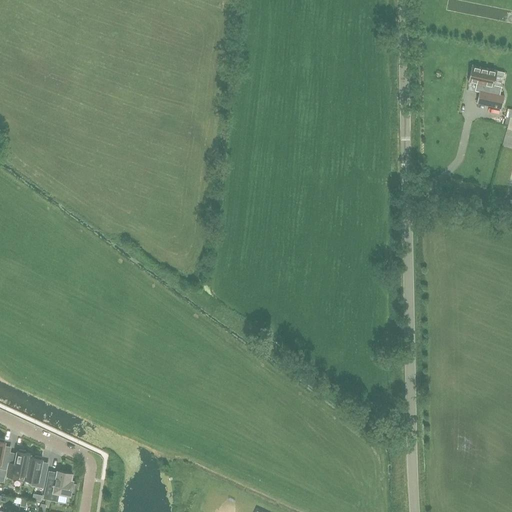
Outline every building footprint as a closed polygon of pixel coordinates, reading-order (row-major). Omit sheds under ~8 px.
[(499,95),(501,86),(494,84),(497,70),(472,65),(468,80),(478,83),(476,90),(479,91),(477,102),(501,108),(504,96),(499,95)] [(173,256),(180,254),(179,247),(171,249),(173,256)] [(0,468),(7,470),(8,462),(9,456),(2,455),(5,442),(4,441),(4,439),(0,438),(0,468)] [(25,478),(30,453),(25,452),(26,450),(19,449),(18,451),(17,451),(15,463),(8,462),(7,470),(5,475),(18,478),(19,473),(26,474),(25,478)] [(30,453),(25,478),(32,479),(31,485),(44,488),(46,474),(39,472),(42,459),(41,459),(41,457),(35,455),(34,457),(30,456),(30,453)] [(71,493),(75,494),(77,483),(73,482),(73,480),(71,480),(72,473),(57,470),(55,480),(47,478),(43,498),(57,501),(59,493),(70,495),(71,493)]
